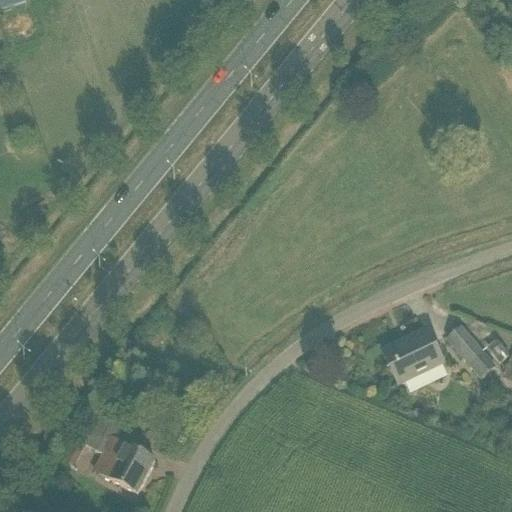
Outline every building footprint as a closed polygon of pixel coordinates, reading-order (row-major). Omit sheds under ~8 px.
[(0,0),(0,13),(25,6),(22,0),(0,0)] [(447,342),(482,383),(495,371),(461,331),(447,342)] [(422,336),(382,355),(399,389),(444,367),(435,350),(430,353),(422,336)] [(509,360),(508,358),(497,344),(488,353),(499,367),(509,360)] [(511,359),(503,379),(511,383),(511,359)] [(78,425),(70,441),(86,448),(104,457),(95,475),(138,498),(155,466),(127,451),(116,444),(112,442),(111,442),(78,425)]
